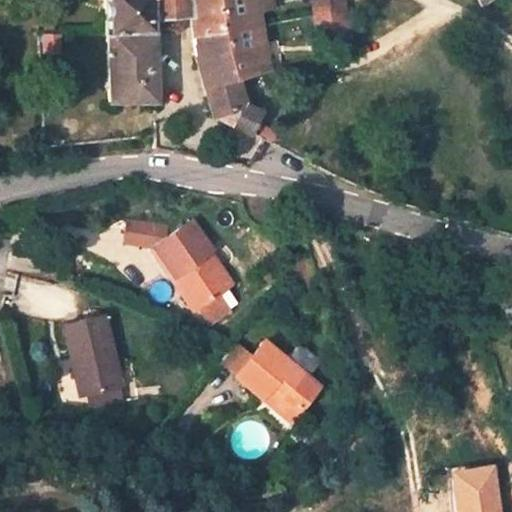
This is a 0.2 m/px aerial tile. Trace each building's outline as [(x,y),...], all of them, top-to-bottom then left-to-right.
[(248,131),(260,110),(242,102),(236,78),(267,69),(254,0),(102,0),(103,34),(106,34),(153,32),(153,11),(187,7),(193,52),(211,113),(248,131)] [(308,0),(309,9),(343,7),(342,0),(308,0)] [(107,99),(154,98),(153,32),(106,34),(107,99)] [(129,238),(160,244),(178,275),(181,273),(202,309),(211,324),(241,306),(231,291),(237,287),(216,253),(218,252),(198,221),(171,237),(173,227),(134,219),(129,238)] [(178,275),(175,277),(197,312),(202,309),(181,273),(178,275)] [(107,314),(67,324),(75,356),(81,355),(89,394),(125,385),(107,314)] [(254,359),(237,378),(265,401),(270,395),(298,418),(322,391),(310,381),(290,364),(267,345),(254,359)] [(224,367),(237,378),(254,359),(241,347),(224,367)] [(300,351),(290,364),(310,381),(321,368),(320,363),(306,351),(300,351)] [(84,395),(89,394),(81,355),(75,356),(84,395)] [(89,394),(84,395),(87,408),(128,398),(125,385),(89,394)] [(293,424),(298,418),(270,395),(265,401),(293,424)] [(501,511),(498,461),(448,465),(451,511),(501,511)]
